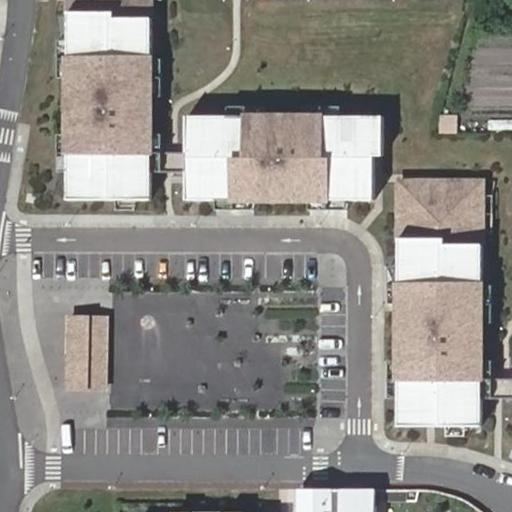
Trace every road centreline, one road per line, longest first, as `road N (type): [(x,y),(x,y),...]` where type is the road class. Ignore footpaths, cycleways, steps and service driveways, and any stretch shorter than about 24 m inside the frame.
road 1 (residential): [(362,467),(356,254),(332,242),(0,236)]
road 2 (residential): [(8,466),(362,467)]
road 3 (residential): [(18,0),(0,160)]
road 4 (residential): [(362,467),(445,474),(511,496)]
